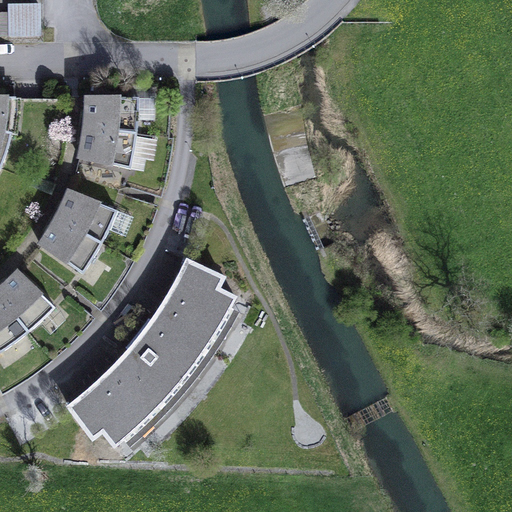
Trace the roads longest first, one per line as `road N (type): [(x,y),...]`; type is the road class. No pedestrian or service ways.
road 1 (residential): [(184,59),(177,173),(132,286),(76,355),(0,409)]
road 2 (residential): [(184,59),(0,59)]
road 3 (residential): [(196,59),(275,41),(328,0)]
